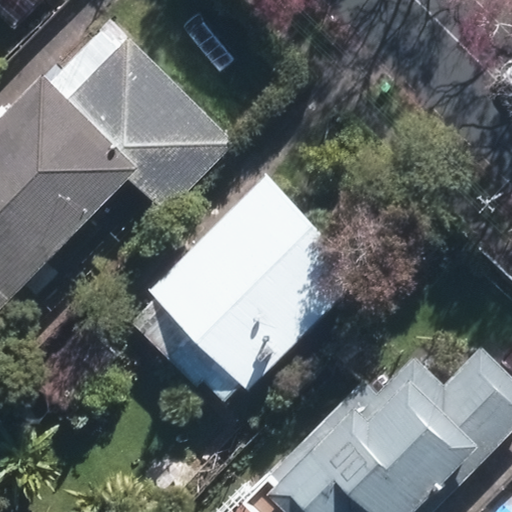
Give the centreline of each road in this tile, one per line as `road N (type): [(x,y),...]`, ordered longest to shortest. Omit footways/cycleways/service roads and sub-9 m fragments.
road 1 (motorway): [(272,511),(13,0)]
road 2 (motorway): [(243,0),(492,511)]
